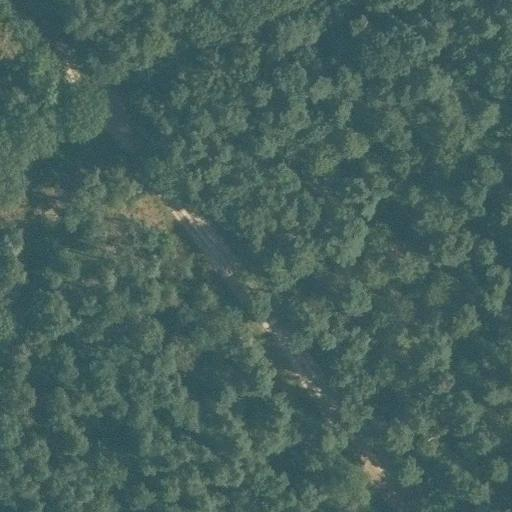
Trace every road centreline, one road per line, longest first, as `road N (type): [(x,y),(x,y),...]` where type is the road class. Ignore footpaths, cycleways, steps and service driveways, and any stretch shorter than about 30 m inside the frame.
road 1 (track): [(410,511),(30,0)]
road 2 (track): [(106,102),(0,171)]
